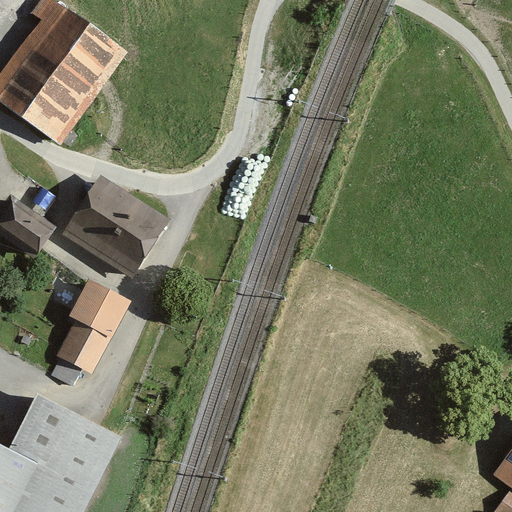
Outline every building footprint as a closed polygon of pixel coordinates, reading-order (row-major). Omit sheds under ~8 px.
[(119,57),(42,5),(0,65),(0,101),(60,142),(119,57)] [(161,218),(95,177),(60,233),(126,274),(161,218)] [(45,230),(0,201),(0,243),(26,260),(45,230)] [(77,318),(58,354),(92,372),(131,299),(89,277),(69,314),(77,318)] [(2,449),(0,447),(0,511),(85,511),(120,441),(28,396),(2,449)] [(511,511),(511,452),(496,475),(511,486),(494,511),(511,511)]
